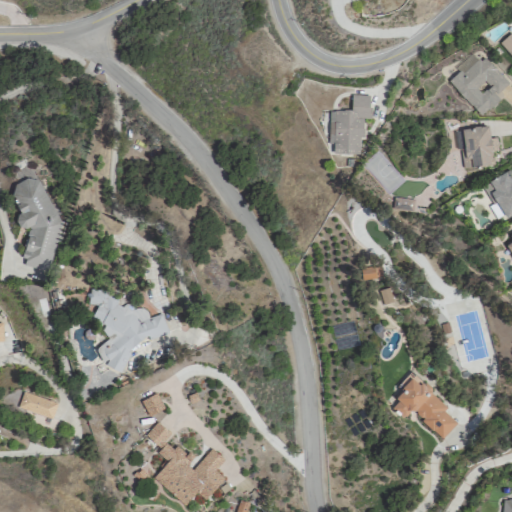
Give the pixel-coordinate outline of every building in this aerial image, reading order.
[(511,35),(511,36),(509,33),(498,43),(511,58),(511,35)] [(482,57),(479,61),(470,52),(456,66),(459,69),(446,82),(480,115),(510,84),(482,57)] [(329,110),(328,144),(332,144),(332,153),(358,154),(358,137),(362,137),(363,118),(369,118),(369,95),(350,95),(350,110),(329,110)] [(460,168),(493,164),(491,151),(497,150),(496,137),(489,138),(488,126),(456,130),(460,168)] [(481,186),(492,203),(488,206),(498,222),(511,212),(511,175),(508,169),(481,186)] [(60,221),(37,179),(26,176),(13,183),(12,189),(17,198),(16,205),(18,208),(15,220),(18,225),(27,227),(21,255),(27,265),(48,270),(60,221)] [(361,280),(382,277),(380,265),(359,268),(361,280)] [(115,370),(121,368),(129,354),(129,353),(136,340),(148,337),(150,338),(167,333),(161,312),(147,317),(145,308),(136,307),(135,307),(127,303),(120,305),(118,304),(114,292),(90,287),(89,289),(86,302),(95,304),(92,319),(103,324),(102,327),(105,336),(97,351),(100,362),(115,370)] [(455,423),(443,411),(447,407),(411,372),(390,393),(397,400),(391,406),(403,417),(411,410),(440,438),(455,423)] [(50,419),(56,403),(22,390),(17,406),(50,419)] [(184,505),(195,491),(204,499),(223,477),(214,469),(223,458),(210,447),(191,468),(186,464),(192,457),(176,443),(172,449),(163,440),(170,433),(156,421),(145,434),(159,447),(155,452),(166,461),(152,477),(184,505)] [(244,511),(247,501),(238,499),(234,511),(244,511)] [(500,511),(511,511),(511,499),(502,499),(500,511)]
